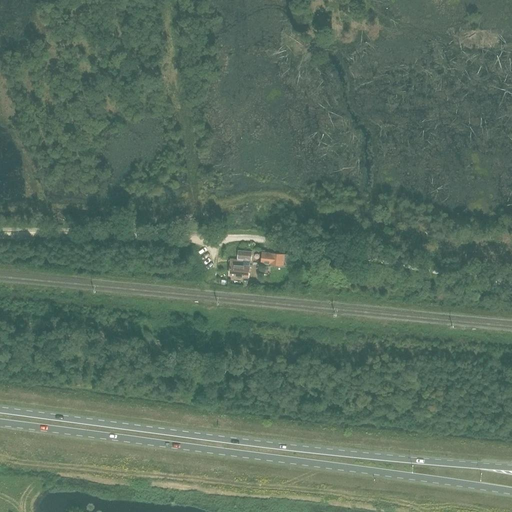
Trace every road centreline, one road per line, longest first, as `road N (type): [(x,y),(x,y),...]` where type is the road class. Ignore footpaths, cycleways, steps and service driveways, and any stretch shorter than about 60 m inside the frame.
road 1 (primary): [(0,422),(511,491)]
road 2 (primary): [(511,467),(0,409)]
road 3 (track): [(511,285),(249,239),(213,242)]
road 4 (track): [(213,242),(0,235)]
